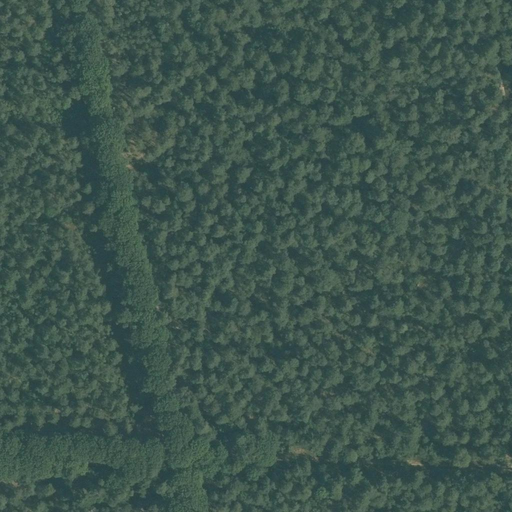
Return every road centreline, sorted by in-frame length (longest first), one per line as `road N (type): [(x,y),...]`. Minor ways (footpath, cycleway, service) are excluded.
road 1 (track): [(511,465),(0,447)]
road 2 (track): [(511,150),(482,0)]
